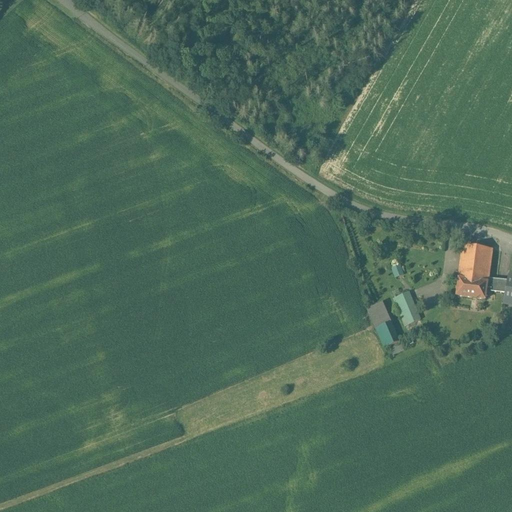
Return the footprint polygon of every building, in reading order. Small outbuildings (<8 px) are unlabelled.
[(462,247),(458,279),(488,283),(488,280),(492,251),(462,247)] [(397,267),(382,273),(405,328),(420,321),(397,267)] [(511,273),(509,273),(507,281),(505,294),(503,305),(511,306),(511,273)] [(488,283),(458,279),(457,297),(486,300),(487,289),(488,283)] [(488,283),(487,289),(491,289),(491,292),(505,294),(507,281),(488,280),(488,283)] [(382,303),(367,310),(385,349),(399,343),(382,303)] [(400,345),(390,350),(393,356),(403,352),(400,345)]
